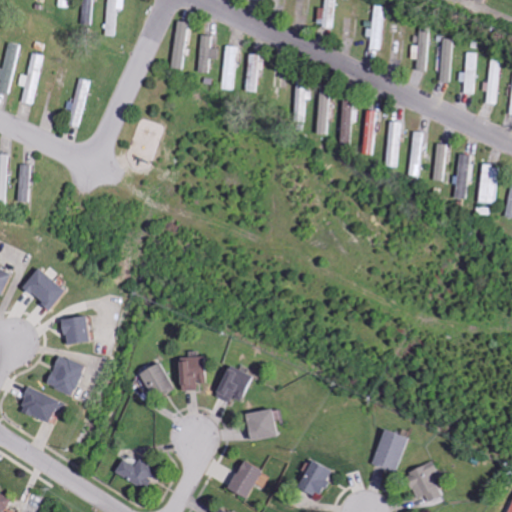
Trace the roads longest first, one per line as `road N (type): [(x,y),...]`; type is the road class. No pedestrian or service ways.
road 1 (residential): [(511,141),(207,0)]
road 2 (residential): [(92,161),(167,0)]
road 3 (residential): [(0,431),(126,511)]
